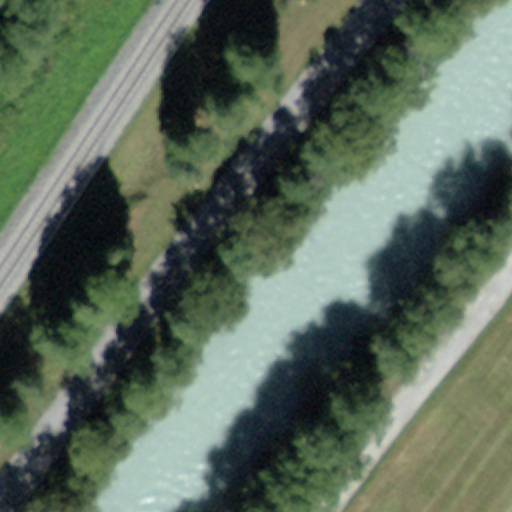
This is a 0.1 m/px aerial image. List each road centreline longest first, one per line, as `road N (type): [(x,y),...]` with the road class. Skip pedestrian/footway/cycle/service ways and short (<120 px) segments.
road 1 (unclassified): [(377,0),(164,267),(1,511)]
road 2 (track): [(310,511),(511,250)]
